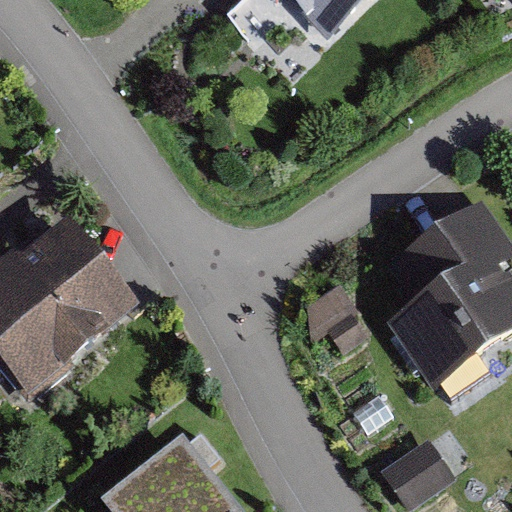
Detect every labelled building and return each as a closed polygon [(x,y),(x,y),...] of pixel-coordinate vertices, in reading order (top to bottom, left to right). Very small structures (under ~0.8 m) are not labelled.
[(382,0),(273,0),(327,54),(382,0)] [(511,278),(511,264),(481,220),(401,275),(425,310),(397,330),(451,408),(493,379),(478,358),(511,334),(511,299),(502,286),(511,278)] [(141,309),(61,227),(0,285),(0,388),(29,418),(141,309)] [(373,336),(341,291),(296,322),(314,348),(333,335),(347,355),(373,336)] [(236,511),(180,448),(106,511),(236,511)] [(443,490),(421,458),(389,479),(411,511),(443,490)]
